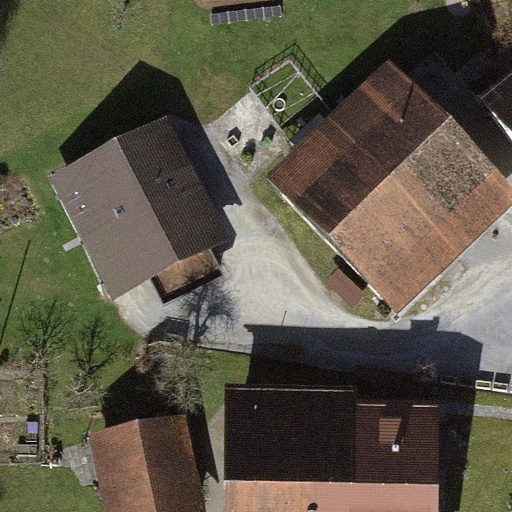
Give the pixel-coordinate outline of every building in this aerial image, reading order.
[(511,205),(385,65),(255,182),(383,322),(511,205)] [(511,163),(511,73),(468,108),(511,163)] [(162,122),(40,184),(104,309),(226,247),(162,122)] [(343,400),(214,399),(213,511),(427,511),(427,416),(342,416),(343,400)] [(82,443),(95,511),(197,511),(179,423),(82,443)]
